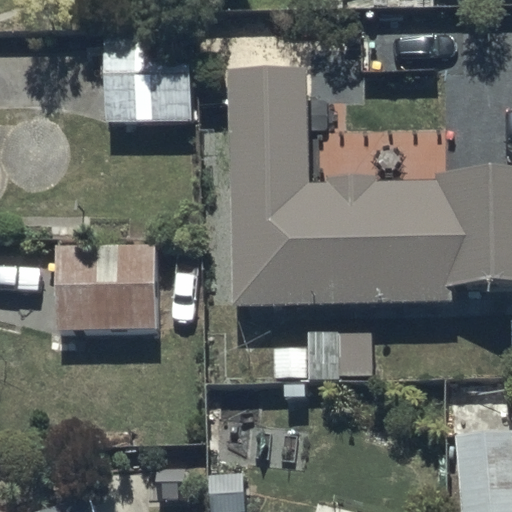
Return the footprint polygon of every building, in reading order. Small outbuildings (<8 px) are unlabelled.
[(193,43),(105,44),(106,133),(194,132),(193,43)] [(313,83),(230,82),(231,121),(212,122),(218,301),(233,301),(233,316),(459,319),(459,301),(511,301),(511,192),(331,191),(331,196),(312,196),(313,83)] [(161,255),(57,255),(57,339),(162,339),(162,327),(176,328),(176,306),(161,306),(161,255)] [(374,384),(373,340),(333,340),(333,385),(374,384)] [(511,511),(511,441),(456,442),(457,511),(511,511)]
